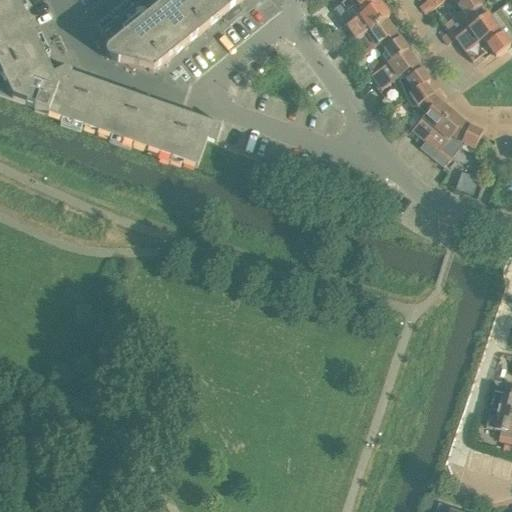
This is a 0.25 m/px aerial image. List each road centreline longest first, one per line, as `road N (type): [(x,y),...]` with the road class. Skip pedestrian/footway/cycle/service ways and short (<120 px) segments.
road 1 (residential): [(391,165),(357,161),(198,105)]
road 2 (residential): [(198,105),(91,72),(56,0)]
road 3 (tertiary): [(391,165),(289,26)]
road 4 (tertiary): [(511,231),(430,199),(391,165)]
road 5 (residential): [(198,105),(289,26)]
